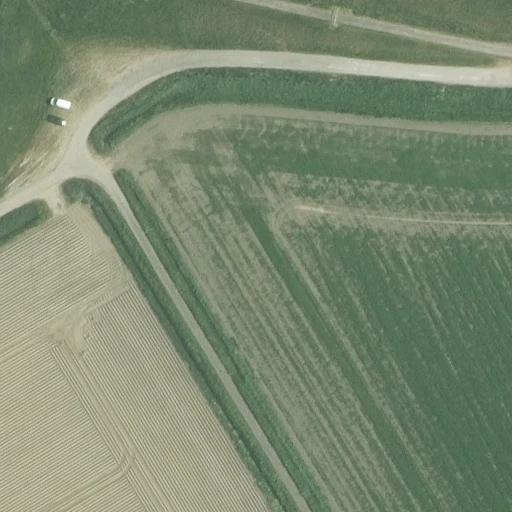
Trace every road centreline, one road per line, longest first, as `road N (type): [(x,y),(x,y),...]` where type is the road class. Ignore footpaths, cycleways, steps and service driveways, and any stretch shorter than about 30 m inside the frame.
road 1 (unclassified): [(511,82),(281,60),(154,69),(99,113),(72,163)]
road 2 (unclassified): [(303,511),(105,191),(72,163)]
